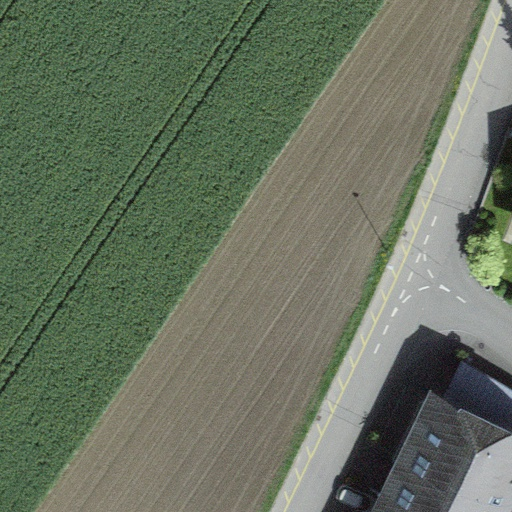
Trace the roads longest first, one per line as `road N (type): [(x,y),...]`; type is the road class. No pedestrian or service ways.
road 1 (residential): [(415,275),(295,511)]
road 2 (residential): [(511,31),(415,275)]
road 3 (residential): [(415,275),(511,346)]
